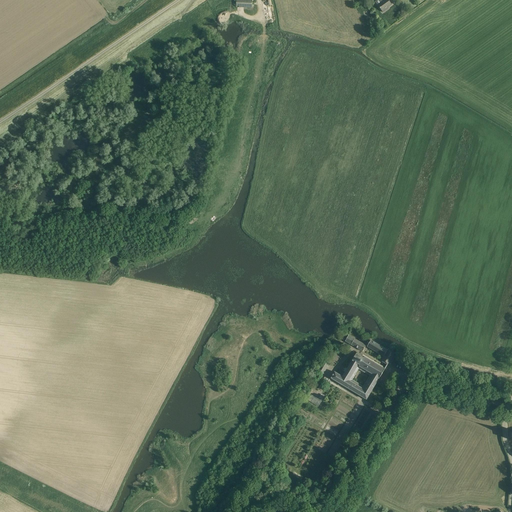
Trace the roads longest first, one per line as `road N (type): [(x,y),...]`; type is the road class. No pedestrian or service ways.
road 1 (unclassified): [(0,121),(178,0)]
road 2 (unclassified): [(508,406),(389,367)]
